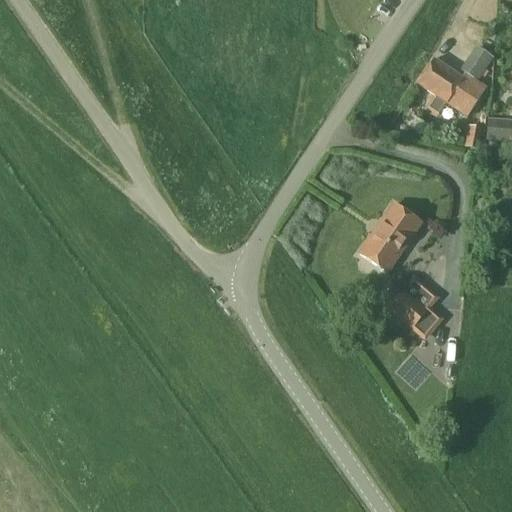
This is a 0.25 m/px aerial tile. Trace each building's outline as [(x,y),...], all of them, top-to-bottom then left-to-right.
[(477,83),(493,59),(476,48),(460,71),(477,83)] [(461,79),(434,61),(417,86),(465,118),(484,90),(463,76),(461,79)] [(511,143),(511,122),(486,121),(485,142),(511,143)] [(481,129),(468,127),(464,148),(478,150),(481,129)] [(385,274),(419,225),(392,207),(358,256),(385,274)] [(424,339),(436,324),(423,312),(433,302),(412,283),(388,309),(424,339)]
